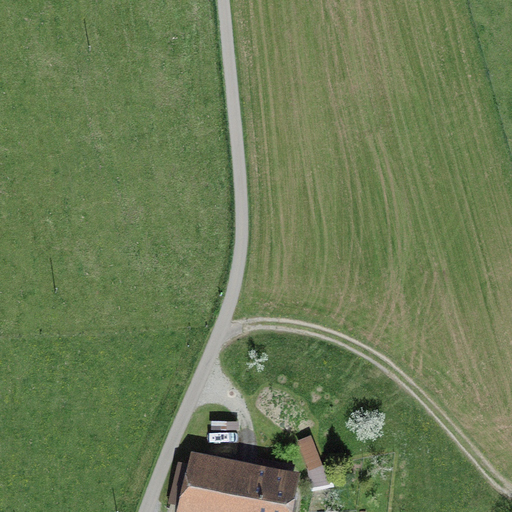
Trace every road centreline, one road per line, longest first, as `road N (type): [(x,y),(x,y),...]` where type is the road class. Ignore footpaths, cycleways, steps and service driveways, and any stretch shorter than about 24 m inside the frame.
road 1 (unclassified): [(145,511),(241,261),(225,0)]
road 2 (track): [(218,336),(268,324),(355,348),(415,391),(511,493)]
